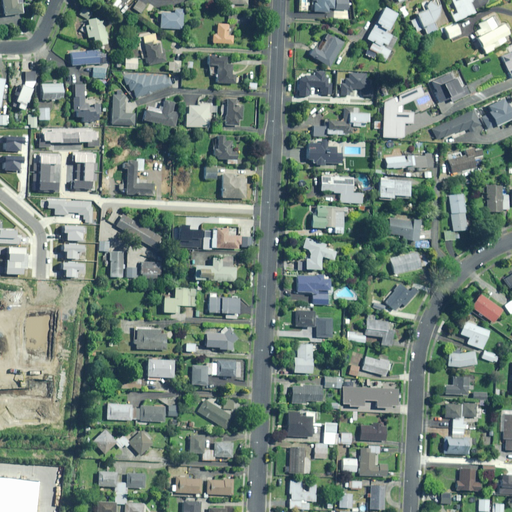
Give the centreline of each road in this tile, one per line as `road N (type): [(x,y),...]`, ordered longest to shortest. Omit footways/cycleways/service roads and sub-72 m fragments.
road 1 (residential): [(256,511),(281,0)]
road 2 (residential): [(411,511),(418,371),(430,321),(454,279),(511,240)]
road 3 (unknown): [(0,375),(35,362),(41,277)]
